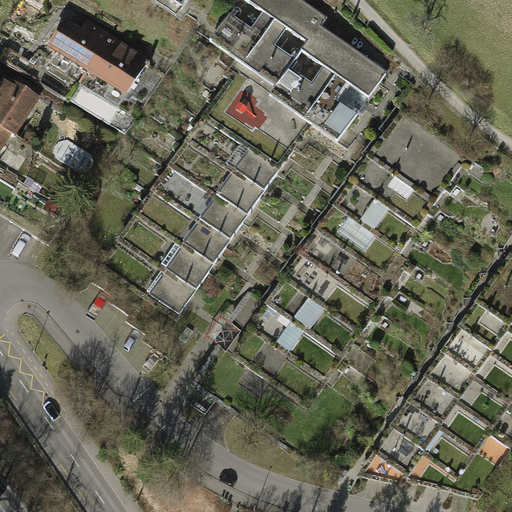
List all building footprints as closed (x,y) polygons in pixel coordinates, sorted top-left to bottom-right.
[(175,0),(190,9),(196,0),(175,0)] [(255,0),(219,52),(252,74),(296,10),(281,0),(255,0)] [(252,74),(285,97),(324,39),(329,32),(296,10),(252,74)] [(52,54),(95,81),(122,38),(96,22),(91,30),(74,19),(52,54)] [(95,81),(138,108),(165,65),(122,38),(95,81)] [(280,104),(313,126),(357,61),(324,39),(285,97),(280,104)] [(320,130),(346,148),(390,83),(357,61),(313,126),(320,130)] [(270,202),(320,130),(313,126),(280,104),(240,76),(208,122),(258,156),(240,182),(270,202)] [(0,132),(20,144),(24,146),(48,106),(37,100),(42,91),(25,81),(19,90),(8,83),(0,96),(0,101),(8,106),(0,119),(0,132)] [(406,118),(374,163),(400,181),(404,176),(447,206),(475,166),(406,118)] [(249,233),(270,202),(240,182),(258,156),(208,122),(187,153),(237,186),(219,212),(249,233)] [(0,177),(20,144),(0,132),(0,177)] [(228,264),(249,233),(219,212),(237,186),(187,153),(166,183),(216,217),(198,243),(228,264)] [(374,163),(357,189),(383,207),(387,202),(429,231),(447,206),(404,176),(400,181),(374,163)] [(207,294),(228,264),(198,243),(216,217),(166,183),(145,214),(196,248),(178,274),(207,294)] [(357,189),(339,214),(365,233),(369,227),(411,257),(429,231),(387,202),(383,207),(357,189)] [(186,325),(207,294),(178,274),(196,248),(145,214),(125,244),(175,279),(157,304),(186,325)] [(339,214),(321,240),(348,259),(351,253),(393,283),(408,261),(411,257),(369,227),(365,233),(339,214)] [(321,240),(303,265),(328,283),(332,278),(383,314),(416,266),(408,261),(393,283),(351,253),(348,259),(321,240)] [(164,357),(186,325),(157,304),(175,279),(125,244),(104,275),(154,309),(135,337),(164,357)] [(511,253),(476,307),(509,329),(511,325),(511,253)] [(303,265),(285,291),(310,308),(313,303),(365,339),(383,314),(332,278),(328,283),(303,265)] [(285,291),(267,317),(292,334),(296,329),(347,365),(365,339),(313,303),(310,308),(285,291)] [(511,341),(511,325),(509,329),(476,307),(456,331),(489,354),(502,335),(511,341)] [(267,317),(249,342),(274,360),(278,355),(329,390),(347,365),(296,329),(292,334),(267,317)] [(511,379),(511,341),(502,335),(489,354),(456,331),(439,358),(472,380),(484,361),(511,379)] [(249,342),(231,368),(258,386),(261,381),(311,416),(329,390),(278,355),(274,360),(249,342)] [(504,411),(511,399),(511,379),(484,361),(472,380),(439,358),(421,383),(455,406),(467,387),(504,411)] [(487,437),(504,411),(467,387),(455,406),(421,383),(404,409),(438,431),(450,413),(487,437)] [(470,462),(487,437),(450,413),(438,431),(404,409),(387,434),(421,456),(434,438),(470,462)] [(453,487),(470,462),(434,438),(421,456),(387,434),(370,459),(404,482),(417,463),(453,487)]
